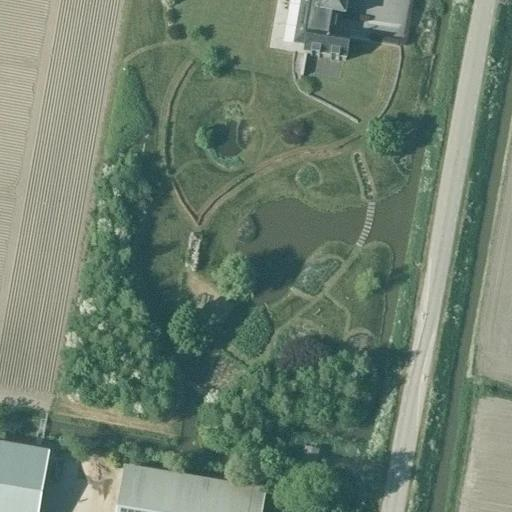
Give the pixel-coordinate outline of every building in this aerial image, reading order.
[(288,49),(297,0),(274,0),(266,45),(288,49)] [(369,44),(369,41),(337,36),(340,18),(344,19),(347,0),(301,0),(297,31),(308,33),(300,77),(302,78),(306,56),(345,62),(349,40),(369,44)] [(299,72),(299,50),(289,50),(289,72),(299,72)] [(0,511),(39,511),(41,501),(49,455),(0,446),(0,511)] [(315,469),(317,454),(304,452),(302,468),(315,469)] [(116,511),(262,511),(265,495),(124,471),(121,487),(116,511)]
